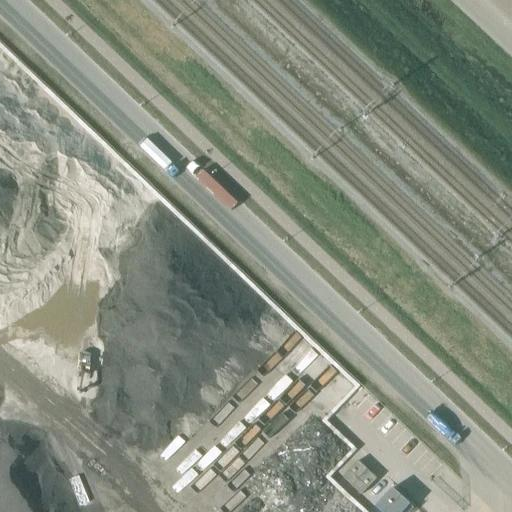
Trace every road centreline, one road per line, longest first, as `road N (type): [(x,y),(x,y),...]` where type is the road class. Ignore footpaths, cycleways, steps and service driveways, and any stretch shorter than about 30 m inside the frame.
road 1 (unclassified): [(4,0),(511,482)]
road 2 (unknown): [(0,395),(83,457),(125,511)]
